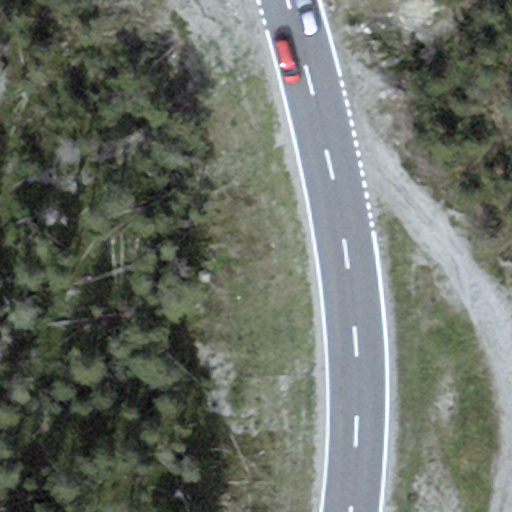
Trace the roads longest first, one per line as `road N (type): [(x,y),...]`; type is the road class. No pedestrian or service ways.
road 1 (primary): [(289,0),(325,132),(350,275),(360,401),(353,511)]
road 2 (track): [(511,345),(405,198),(325,132)]
